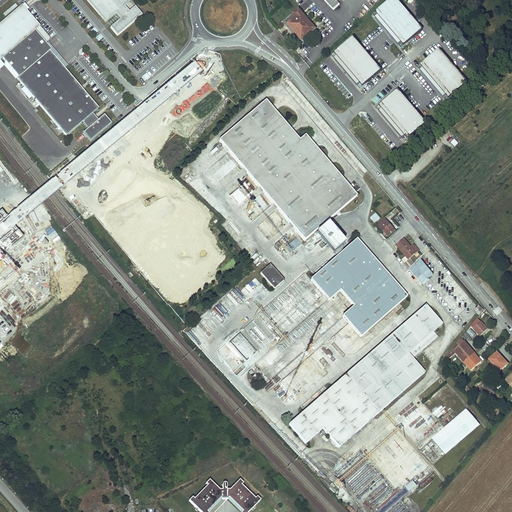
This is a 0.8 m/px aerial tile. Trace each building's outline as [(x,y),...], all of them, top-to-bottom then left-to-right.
[(120,19),(110,28),(117,36),(142,15),(135,7),(129,12),(125,6),(131,1),(129,0),(86,0),(89,2),(106,22),(116,14),(120,19)] [(323,0),(333,10),(340,4),(337,1),(336,0),(323,0)] [(423,30),(397,0),(390,0),(373,15),(402,49),(408,44),(407,43),(423,30)] [(91,141),(111,124),(104,115),(98,120),(93,114),(99,109),(50,51),(51,50),(46,43),(50,39),(22,5),(0,24),(0,71),(5,67),(13,76),(16,74),(19,77),(17,78),(21,83),(66,136),(82,123),(88,129),(83,133),(91,141)] [(290,23),(303,39),(315,29),(299,10),(286,21),(289,25),(290,23)] [(106,22),(110,28),(120,19),(116,14),(106,22)] [(290,23),(289,25),(302,40),(303,39),(290,23)] [(382,70),(353,38),(333,56),(361,88),(382,70)] [(468,82),(440,49),(424,62),(418,67),(447,101),(453,96),(468,82)] [(17,78),(19,77),(16,74),(13,76),(10,78),(17,86),(21,83),(17,78)] [(427,122),(398,90),(377,108),(406,140),(427,122)] [(305,136),(299,140),(266,101),(233,129),(219,141),(227,150),(259,187),(291,224),(305,241),(316,231),(356,196),(329,164),(305,136)] [(131,192),(111,210),(171,278),(199,254),(180,232),(188,237),(211,217),(190,194),(183,200),(186,202),(184,201),(157,171),(170,159),(162,150),(165,146),(170,149),(175,144),(167,135),(151,149),(149,146),(153,140),(145,130),(113,158),(121,167),(144,147),(148,150),(143,155),(149,162),(140,170),(136,177),(130,171),(120,179),(131,192)] [(451,137),(447,140),(455,148),(458,144),(451,137)] [(149,150),(162,141),(160,139),(155,143),(154,141),(146,146),(149,150)] [(357,184),(351,189),(354,193),(360,188),(357,184)] [(204,187),(198,191),(212,209),(218,204),(204,187)] [(380,219),(376,214),(370,219),(375,224),(380,219)] [(384,217),(376,224),(388,238),(396,231),(384,217)] [(343,244),(326,225),(324,226),(313,236),(330,255),(343,244)] [(296,239),(285,248),(290,254),(301,244),(296,239)] [(356,239),(310,280),(328,300),(340,290),(354,306),(342,316),(360,337),(406,297),(356,239)] [(404,239),(396,246),(405,256),(406,255),(409,258),(419,250),(414,244),(411,247),(404,239)] [(433,275),(422,261),(410,271),(421,285),(433,275)] [(270,265),(261,273),(274,289),(284,280),(270,265)] [(214,315),(219,321),(225,315),(234,307),(233,306),(245,295),(241,291),(214,315)] [(241,299),(234,306),(237,309),(244,303),(241,299)] [(442,325),(426,305),(389,337),(345,375),(302,413),(289,424),(306,444),(323,429),(339,448),(379,413),(425,373),(412,359),(426,347),(438,337),(434,332),(442,325)] [(225,315),(219,321),(217,322),(221,327),(229,319),(225,315)] [(488,330),(481,322),(473,329),(480,337),(488,330)] [(466,332),(463,338),(468,341),(471,335),(466,332)] [(247,360),(256,352),(240,335),(228,345),(231,348),(226,352),(229,355),(224,360),(237,374),(243,369),(241,366),(247,360)] [(464,363),(475,354),(464,342),(448,356),(450,358),(456,353),(464,363)] [(475,354),(464,363),(471,371),(482,362),(475,354)] [(499,357),(496,354),(489,360),(493,364),(496,368),(500,372),(508,364),(500,356),(499,357)] [(305,360),(298,367),(306,375),(313,368),(305,360)] [(284,397),(290,403),(294,398),(289,393),(284,397)] [(466,409),(420,449),(433,464),(479,425),(466,409)] [(192,497),(189,501),(196,508),(200,504),(202,506),(198,510),(200,511),(207,511),(212,507),(220,498),(223,500),(223,498),(223,493),(226,492),(226,498),(226,500),(229,498),(242,511),(241,511),(248,511),(252,509),(248,505),(250,504),(253,508),(261,500),(257,497),(255,498),(250,493),(241,485),(243,483),(240,480),(237,482),(230,490),(227,490),(227,484),(226,483),(225,483),(224,482),(223,483),(222,484),(222,490),(219,489),(209,480),(206,483),(207,485),(194,499),(192,497)] [(413,481),(405,489),(409,494),(418,486),(413,481)]
